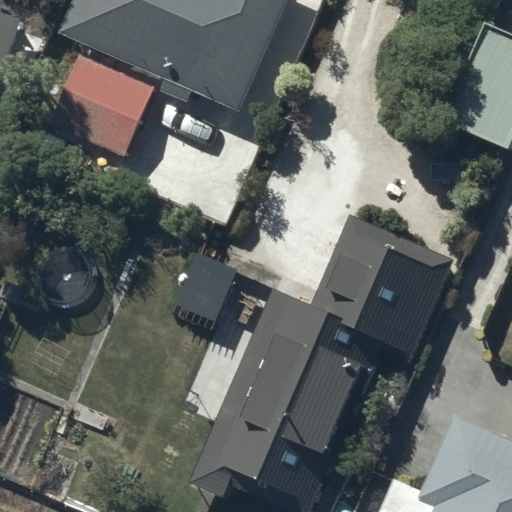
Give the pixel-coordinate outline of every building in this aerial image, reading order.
[(80,0),(62,42),(164,85),(157,99),(194,110),(201,102),(242,120),(293,0),(80,0)] [(0,93),(22,24),(0,17),(0,93)] [(511,42),(468,24),(427,119),(509,154),(511,147),(511,42)] [(80,64),(48,133),(125,168),(157,99),(80,64)] [(275,293),(197,491),(231,504),(234,495),(279,511),(321,511),(385,352),(421,367),(464,259),(350,214),(313,307),(275,293)] [(511,511),(511,442),(458,422),(427,505),(435,511),(511,511)]
